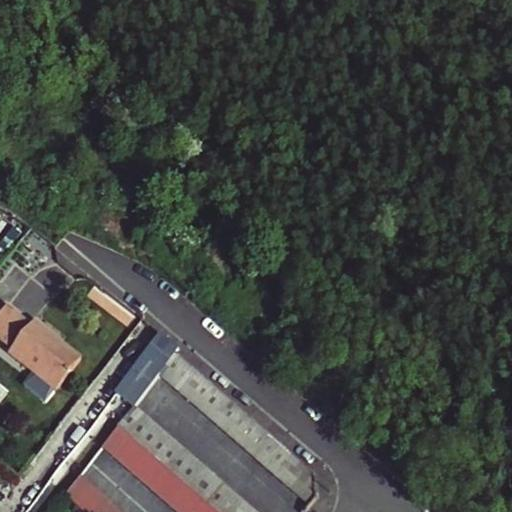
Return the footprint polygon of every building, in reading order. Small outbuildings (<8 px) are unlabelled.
[(54,394),(78,363),(30,324),(27,328),(2,309),(0,311),(0,345),(8,351),(5,355),(54,394)] [(127,393),(138,403),(143,397),(146,393),(156,381),(174,358),(176,354),(164,344),(127,393)] [(156,381),(309,511),(315,504),(313,478),(174,358),(156,381)] [(247,511),(131,412),(116,432),(208,511),(247,511)] [(208,511),(116,432),(99,453),(168,511),(208,511)] [(63,500),(75,511),(115,511),(79,479),(63,500)]
